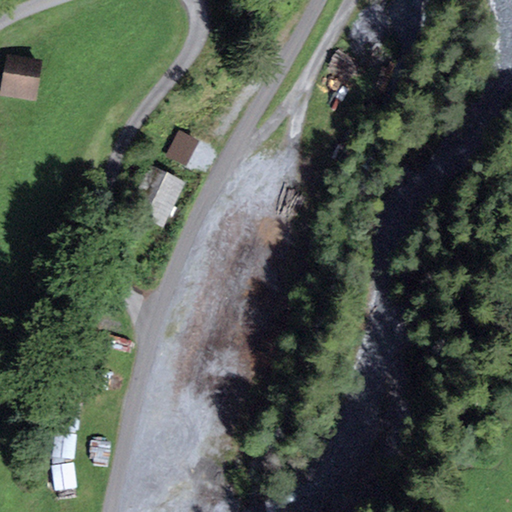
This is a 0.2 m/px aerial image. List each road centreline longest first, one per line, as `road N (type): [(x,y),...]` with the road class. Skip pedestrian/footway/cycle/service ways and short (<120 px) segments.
road 1 (track): [(151,328),(159,363),(179,378),(217,383),(243,364),(294,188),(305,100),(359,0)]
road 2 (unclassified): [(190,0),(199,15),(193,48),(108,168),(92,217),(105,268),(151,328)]
road 3 (residential): [(151,328),(236,147),(322,0)]
road 4 (residential): [(151,328),(112,511)]
